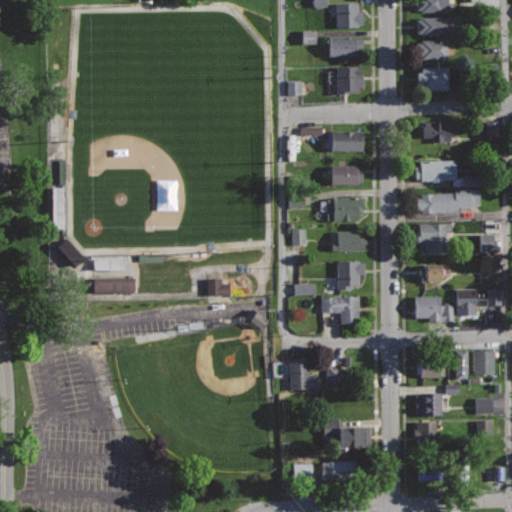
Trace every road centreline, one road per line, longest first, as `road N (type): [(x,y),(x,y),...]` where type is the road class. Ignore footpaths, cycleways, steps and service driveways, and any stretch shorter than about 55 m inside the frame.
road 1 (residential): [(388,0),(393,511)]
road 2 (residential): [(511,500),(252,511)]
road 3 (residential): [(511,334),(282,343)]
road 4 (residential): [(511,104),(283,115)]
road 5 (residential): [(0,336),(6,511)]
